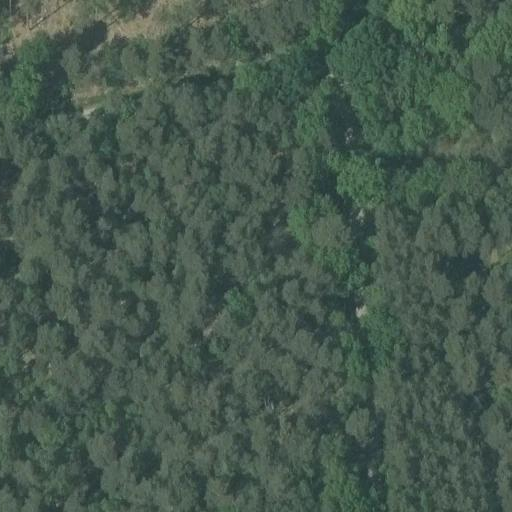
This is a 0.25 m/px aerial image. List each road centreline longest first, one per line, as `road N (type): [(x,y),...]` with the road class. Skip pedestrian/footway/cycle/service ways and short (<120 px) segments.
road 1 (unclassified): [(376,511),(344,62)]
road 2 (unclassified): [(0,136),(344,62)]
road 3 (track): [(511,27),(344,62)]
